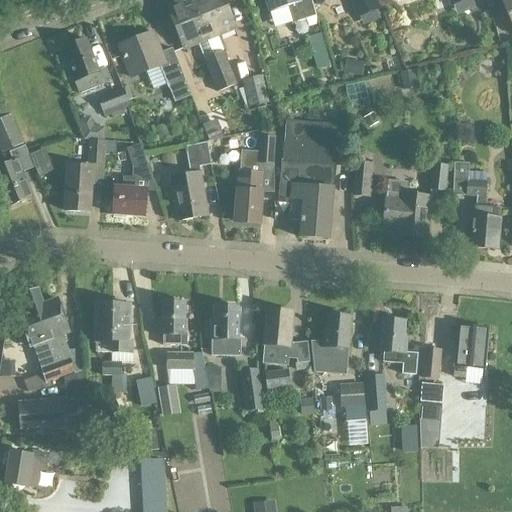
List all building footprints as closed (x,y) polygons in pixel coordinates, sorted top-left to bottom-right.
[(209,39),(201,19),(194,1),(195,1),(194,0),(185,0),(168,7),(183,45),(202,37),(204,41),(209,39)] [(217,0),(196,0),(195,1),(194,1),(201,19),(209,39),(236,28),(228,9),(222,11),(217,0)] [(292,24),(317,17),(311,0),(266,0),(270,10),(286,5),(292,24)] [(379,8),(376,0),(350,0),(357,17),(379,8)] [(511,0),(501,0),(511,25),(511,0)] [(119,46),(132,77),(160,66),(169,88),(186,82),(173,49),(162,53),(154,33),(119,46)] [(321,34),(308,37),(317,70),(330,67),(321,34)] [(68,66),(80,95),(112,82),(106,68),(99,71),(87,40),(64,49),(71,65),(68,66)] [(223,52),(205,59),(218,93),(237,85),(223,52)] [(266,68),(268,85),(277,83),(275,66),(266,68)] [(400,73),(403,89),(418,87),(415,71),(400,73)] [(262,75),(242,80),(249,109),(269,104),(262,75)] [(105,117),(130,107),(124,90),(98,100),(105,117)] [(24,145),(6,104),(0,106),(0,150),(2,154),(24,145)] [(287,122),(285,144),(283,144),(282,151),(284,151),(283,162),(281,162),(278,197),(290,197),(288,220),(300,221),(300,238),(329,240),(333,193),(336,166),(333,166),(335,143),(305,140),(306,123),(287,122)] [(260,161),(274,162),(276,134),(262,132),(260,161)] [(88,164),(104,165),(105,142),(90,141),(88,164)] [(185,147),(190,174),(170,178),(177,221),(208,216),(200,167),(211,165),(207,143),(185,147)] [(134,170),(147,165),(140,145),(127,150),(134,170)] [(0,168),(0,194),(5,209),(33,198),(23,173),(34,169),(26,147),(10,153),(13,163),(0,168)] [(156,184),(167,182),(164,161),(153,162),(156,184)] [(356,164),(353,196),(369,197),(372,166),(356,164)] [(432,165),(430,192),(445,193),(448,166),(432,165)] [(468,165),(452,165),(451,196),(477,197),(476,207),(475,217),(473,217),(471,247),(497,250),(500,219),(499,219),(499,209),(486,208),(487,197),(485,197),(486,183),(467,182),(468,165)] [(67,179),(65,212),(89,214),(92,181),(90,181),(91,168),(69,167),(68,179),(67,179)] [(239,172),(235,223),(259,225),(262,192),(261,192),(262,174),(239,172)] [(115,189),(115,193),(113,216),(144,217),(146,191),(138,190),(138,179),(123,178),(122,189),(115,189)] [(383,227),(398,228),(397,236),(427,239),(431,198),(406,195),(408,184),(388,182),(383,227)] [(34,346),(37,356),(47,352),(51,363),(41,367),(47,383),(64,376),(58,361),(55,362),(35,307),(43,304),(38,289),(21,295),(27,310),(18,313),(31,347),(34,346)] [(58,361),(64,376),(74,372),(69,360),(72,359),(64,337),(71,334),(58,298),(51,301),(43,304),(35,307),(55,362),(58,361)] [(171,303),(162,304),(162,319),(154,319),(154,336),(163,335),(163,346),(187,346),(187,334),(186,334),(185,303),(182,303),(181,301),(174,301),(171,303)] [(113,305),(96,305),(97,353),(113,353),(113,305)] [(113,305),(113,353),(113,363),(121,363),(132,363),(133,341),(130,341),(130,305),(113,305)] [(212,322),(211,339),(212,339),(211,357),(240,357),(241,340),(239,340),(239,308),(215,308),(215,322),(212,322)] [(264,345),(265,345),(263,365),(288,367),(291,344),(293,313),(267,310),(264,345)] [(327,348),(326,358),(345,359),(346,349),(349,349),(351,317),(328,316),(326,331),(323,331),(322,347),(327,348)] [(406,353),(407,337),(404,337),(405,322),(382,320),(379,352),(384,352),(383,363),(403,364),(402,375),(416,376),(417,354),(406,353)] [(455,349),(453,368),(454,368),(453,377),(464,378),(465,368),(483,369),(487,329),(457,326),(456,339),(452,339),(451,349),(455,349)] [(309,362),(307,342),(295,344),(298,364),(309,362)] [(424,349),(421,378),(438,379),(440,350),(424,349)] [(168,370),(194,370),(194,354),(168,354),(168,370)] [(111,376),(113,376),(113,363),(104,363),(104,376),(111,376)] [(120,376),(121,363),(113,363),(113,376),(112,392),(126,392),(126,376),(120,376)] [(228,367),(204,370),(205,384),(229,381),(228,367)] [(241,372),(247,413),(265,410),(259,369),(241,372)] [(88,399),(85,370),(64,378),(66,400),(88,399)] [(268,390),(289,387),(287,371),(265,374),(268,390)] [(385,409),(383,376),(365,377),(367,410),(385,409)] [(137,382),(142,407),(156,404),(151,379),(137,382)] [(365,408),(363,384),(339,386),(340,410),(365,408)] [(420,403),(442,405),(444,387),(422,385),(420,403)] [(176,386),(160,389),(164,416),(180,413),(176,386)] [(194,395),(194,416),(208,415),(207,395),(194,395)] [(61,400),(20,404),(22,428),(45,426),(45,430),(64,429),(61,400)] [(303,417),(316,416),(314,401),(302,402),(303,417)] [(440,408),(422,406),(421,420),(438,422),(440,408)] [(278,425),(269,427),(271,442),(281,440),(278,425)] [(416,427),(402,428),(403,452),(417,452),(416,427)] [(32,456),(11,452),(6,484),(38,489),(42,465),(47,466),(49,455),(33,452),(32,456)] [(166,511),(164,460),(142,461),(144,511),(166,511)]
